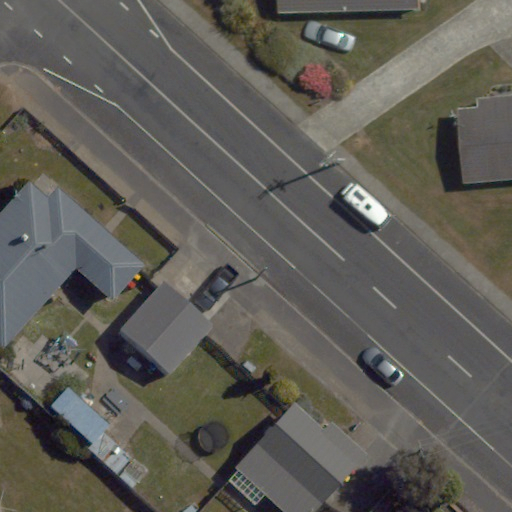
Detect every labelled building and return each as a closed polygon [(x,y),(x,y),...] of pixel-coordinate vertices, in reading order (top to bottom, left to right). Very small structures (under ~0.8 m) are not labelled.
[(368,0),(272,0),(268,72),(399,79),(403,2),(368,0)] [(511,171),(444,179),(453,264),(511,257),(511,171)] [(19,238),(0,259),(0,397),(2,399),(50,344),(101,388),(140,343),(19,238)] [(115,431),(62,382),(41,406),(94,454),(115,431)] [(340,511),(289,467),(249,511),(340,511)]
